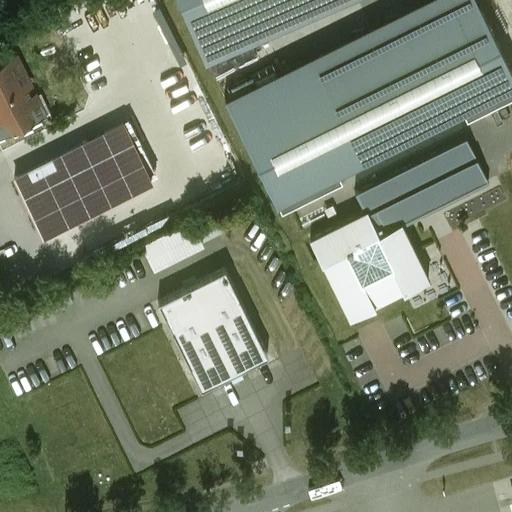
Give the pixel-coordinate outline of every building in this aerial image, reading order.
[(179,0),(197,39),(288,0),(179,0)] [(421,0),(224,98),(281,212),(342,182),(336,171),(461,109),(467,121),(511,98),(511,72),(496,39),(495,39),(476,0),(421,0)] [(0,139),(50,114),(18,49),(0,58),(0,139)] [(123,122),(14,176),(42,232),(151,178),(123,122)] [(364,208),(310,235),(349,315),(374,303),(373,302),(402,287),(403,289),(428,276),(402,223),(487,180),(465,135),(355,189),(364,208)] [(502,184),(485,189),(490,204),(507,198),(502,184)] [(190,223),(144,246),(155,268),(201,246),(190,223)] [(224,267),(158,300),(201,388),(267,355),(224,267)]
